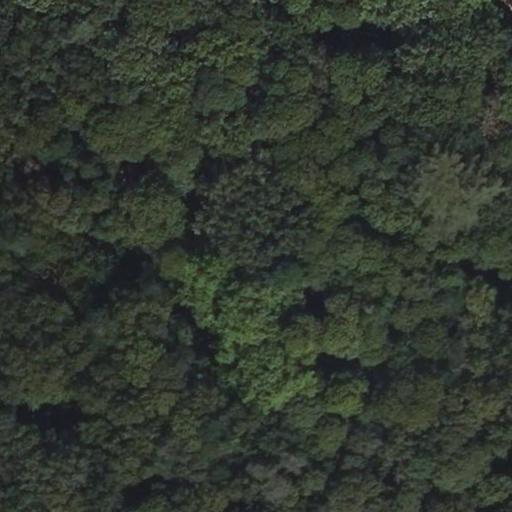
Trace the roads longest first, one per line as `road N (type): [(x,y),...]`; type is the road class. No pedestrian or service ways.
road 1 (track): [(179,292),(76,100),(40,0)]
road 2 (track): [(277,511),(264,454),(179,292)]
road 3 (track): [(0,194),(179,292)]
